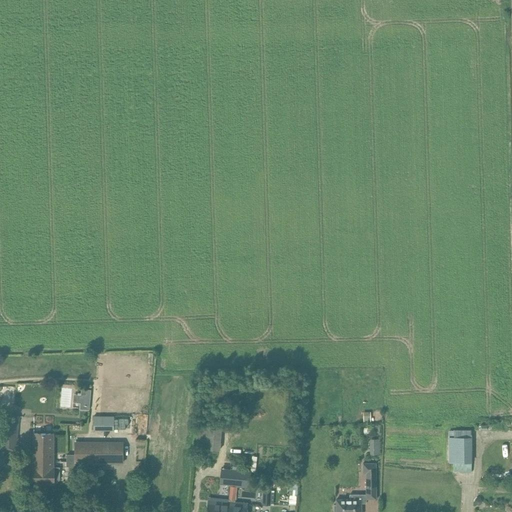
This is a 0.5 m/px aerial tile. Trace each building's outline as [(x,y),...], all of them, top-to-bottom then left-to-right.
[(13,397),(13,387),(2,386),(1,396),(13,397)] [(91,390),(82,390),(80,409),(89,410),(91,390)] [(2,415),(0,437),(0,448),(4,449),(4,450),(6,450),(5,465),(18,465),(17,451),(18,438),(17,438),(19,416),(2,415)] [(116,430),(116,416),(95,415),(95,430),(116,430)] [(198,424),(195,448),(199,449),(204,449),(220,451),(222,426),(198,424)] [(448,438),(449,463),(453,463),(453,472),(459,471),(459,473),(472,473),(471,430),(454,430),(454,438),(448,438)] [(34,433),(34,461),(53,461),(54,433),(51,433),(44,433),(34,433)] [(372,439),(372,455),(380,455),(380,439),(372,439)] [(75,461),(75,463),(123,463),(123,443),(75,443),(75,454),(66,454),(66,461),(75,461)] [(33,468),(32,468),(32,484),(54,484),(54,482),(57,482),(59,480),(59,468),(53,468),(53,461),(34,461),(33,468)] [(350,494),(350,499),(336,500),(336,505),(334,505),(333,511),(361,511),(361,504),(366,504),(366,499),(376,499),(376,463),(363,463),(363,473),(366,473),(366,494),(350,494)] [(229,493),(229,499),(236,500),(236,493),(237,486),(250,487),(251,472),(238,470),(232,470),(231,470),(229,485),(230,485),(229,493)] [(278,496),(277,505),(297,506),(298,484),(291,484),(290,496),(278,496)] [(262,504),(270,505),(271,491),(263,490),(262,504)] [(207,503),(206,511),(226,511),(227,510),(234,511),(235,503),(235,500),(236,500),(229,499),(228,505),(207,503)] [(227,510),(226,511),(247,511),(248,504),(235,503),(234,511),(227,510)]
